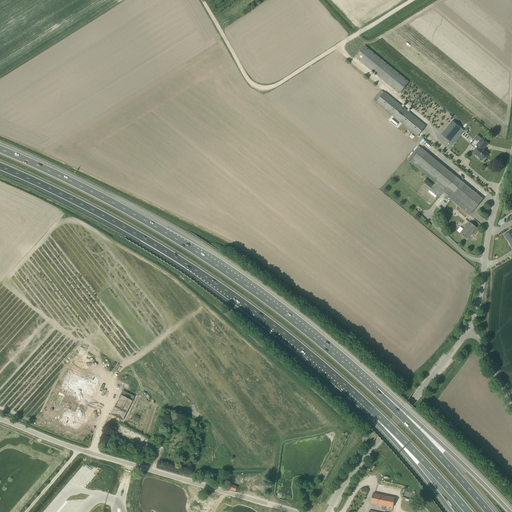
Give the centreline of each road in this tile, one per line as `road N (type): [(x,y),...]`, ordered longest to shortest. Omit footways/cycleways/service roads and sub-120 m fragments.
road 1 (motorway): [(381,397),(205,258),(0,149)]
road 2 (motorway): [(0,166),(187,265),(374,411)]
road 3 (track): [(412,0),(264,91),(250,85),(201,0)]
road 4 (unclassified): [(329,511),(350,473),(466,335)]
road 5 (unclassified): [(466,335),(511,156)]
road 6 (motorway): [(509,511),(381,397)]
road 7 (unclassified): [(294,511),(132,465)]
road 8 (motorway): [(487,511),(381,397)]
road 9 (motorway): [(374,411),(467,511)]
road 10 (unclassified): [(126,463),(0,420)]
road 11 (motorway): [(374,411),(451,511)]
